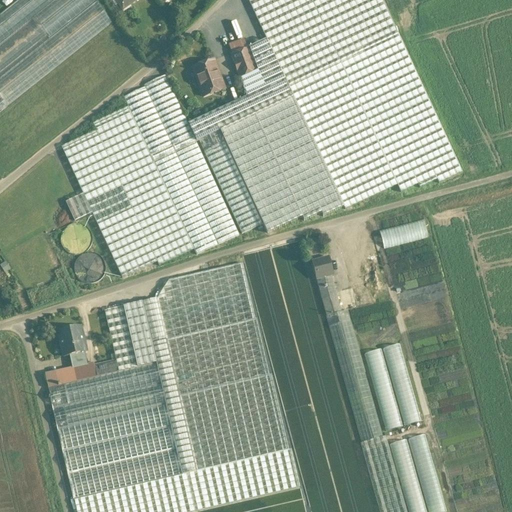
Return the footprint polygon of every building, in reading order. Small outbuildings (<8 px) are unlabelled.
[(17,0),(0,14),(0,98),(7,107),(112,24),(95,0),(17,0)] [(382,0),(247,0),(266,40),(285,80),(288,86),(398,34),(382,0)] [(398,34),(288,86),(293,98),(342,205),(345,210),(397,186),(400,193),(418,185),(419,188),(437,180),(438,184),(462,173),(398,34)] [(285,80),(266,40),(248,48),(257,71),(258,71),(266,89),(285,80)] [(248,48),(230,55),(239,79),(257,71),(248,48)] [(208,60),(204,61),(202,65),(193,68),(204,97),(224,90),(213,61),(212,62),(208,60)] [(285,80),(266,89),(258,71),(257,71),(239,79),(246,98),(188,124),(166,76),(144,86),(145,88),(123,98),(128,108),(153,162),(193,144),(196,142),(199,141),(219,132),(229,127),(241,122),(248,118),(269,109),(272,107),(293,98),(288,86),(285,80)] [(342,205),(293,98),(272,107),(321,214),(342,205)] [(153,162),(128,108),(93,124),(96,131),(61,148),(84,197),(92,214),(122,279),(157,263),(158,266),(194,250),(153,162)] [(316,210),(269,109),(248,118),(295,220),(316,210)] [(256,155),(241,122),(229,127),(270,218),(287,210),(261,153),(256,155)] [(262,225),(219,132),(199,141),(241,234),(262,225)] [(193,144),(153,162),(194,250),(196,255),(239,236),(196,142),(193,144)] [(84,197),(68,204),(76,222),(92,214),(84,197)] [(424,220),(378,230),(382,248),(428,238),(424,220)] [(90,247),(92,241),(91,236),(89,231),(85,227),(80,225),(74,225),(69,226),(64,229),(61,234),(60,239),(61,245),(63,250),(67,253),(72,256),(78,256),(83,254),(87,251),(90,247)] [(369,229),(330,240),(333,253),(372,242),(369,229)] [(387,296),(373,245),(356,250),(370,301),(387,296)] [(102,278),(104,273),(105,268),(104,262),(101,258),(96,255),(91,253),(86,253),(81,256),(77,259),(75,264),(74,269),(75,275),(78,279),(82,282),(88,284),(93,284),(98,282),(102,278)] [(329,260),(321,262),(321,261),(312,263),(316,280),(331,276),(333,275),(329,260)] [(242,264),(169,281),(157,299),(142,303),(151,343),(166,339),(166,341),(255,320),(242,264)] [(331,276),(316,280),(321,296),(335,292),(331,276)] [(335,292),(321,296),(323,303),(337,299),(335,292)] [(390,299),(369,305),(387,368),(408,362),(390,299)] [(255,320),(166,341),(166,339),(151,343),(142,303),(104,312),(114,355),(110,356),(112,362),(116,361),(118,372),(156,364),(181,475),(74,500),(76,511),(198,511),(300,489),(291,451),(288,451),(271,376),(269,376),(256,320),(255,320)] [(385,369),(367,305),(349,310),(367,374),(385,369)] [(383,438),(347,311),(326,317),(362,444),(383,438)] [(80,327),(57,332),(60,341),(61,341),(65,356),(63,356),(63,357),(69,356),(84,353),(86,352),(80,327)] [(84,353),(69,356),(72,368),(87,365),(84,353)] [(94,363),(87,365),(90,379),(97,377),(94,363)] [(90,379),(63,385),(48,389),(74,500),(181,475),(156,364),(118,372),(97,377),(90,379)] [(72,368),(45,374),(48,389),(63,385),(90,379),(87,365),(72,368)] [(362,444),(360,445),(379,511),(406,511),(385,438),(383,438),(362,444)]
